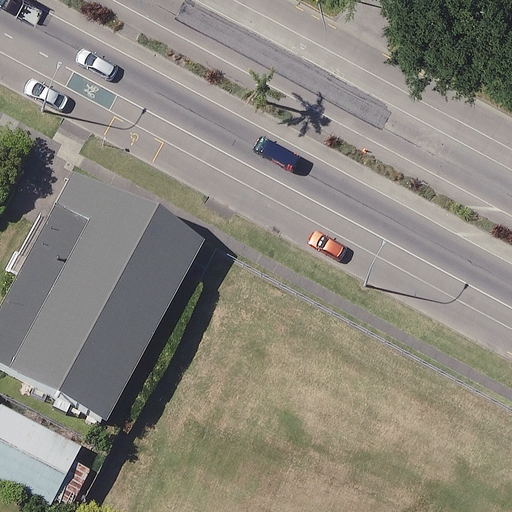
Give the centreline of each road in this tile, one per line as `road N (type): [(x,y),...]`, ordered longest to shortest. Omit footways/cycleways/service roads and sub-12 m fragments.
road 1 (secondary): [(511,284),(0,5)]
road 2 (secondary): [(154,0),(511,191)]
